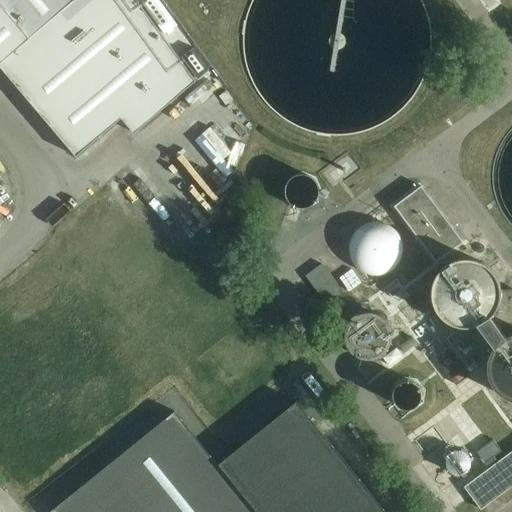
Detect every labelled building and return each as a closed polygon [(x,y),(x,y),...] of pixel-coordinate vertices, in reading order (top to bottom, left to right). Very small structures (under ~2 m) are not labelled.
[(0,0),(0,66),(77,157),(122,119),(135,134),(197,81),(137,0),(0,0)] [(178,26),(158,0),(139,0),(165,35),(178,26)] [(212,141),(180,172),(205,197),(236,166),(212,141)] [(422,187),(406,198),(395,207),(437,263),(448,254),(464,242),(422,187)] [(180,211),(200,233),(209,225),(189,204),(180,211)] [(370,268),(377,269),(383,268),(390,264),(392,262),(395,256),(397,249),(395,242),(392,236),(387,231),(383,230),(377,229),(370,230),(364,233),(361,236),(358,242),(356,249),(358,256),(359,259),(364,264),(370,268)] [(474,375),(489,364),(489,368),(489,372),(490,377),(491,381),(493,385),(495,388),(498,392),(501,395),(505,397),(509,399),(511,400),(511,291),(502,292),(501,287),(500,283),(498,279),(496,275),(493,272),(490,269),(487,266),(483,264),(480,262),(476,261),(472,260),(467,260),(463,260),(459,261),(454,262),(450,264),(446,266),(443,269),(440,272),(437,276),(435,280),(434,284),(432,288),(432,293),(432,297),(433,302),(434,306),(436,311),(439,315),(442,318),(445,321),(449,324),(453,326),(458,327),(463,328),(447,340),(474,375)] [(305,276),(329,309),(345,297),(321,265),(305,276)] [(346,339),(347,344),(351,351),(355,355),(360,358),(365,360),(370,360),(376,359),(380,358),(381,359),(387,354),(387,353),(389,350),(392,345),(393,340),(393,335),(392,329),(390,325),(386,320),(383,317),(378,315),(373,313),(368,313),(363,314),(359,316),(358,315),(352,319),(353,320),(350,324),(348,328),(346,333),(346,339)] [(439,362),(457,386),(469,377),(451,353),(439,362)] [(386,511),(297,401),(219,464),(257,511),(386,511)] [(257,511),(219,464),(176,411),(50,511),(257,511)] [(474,446),(481,460),(499,451),(492,437),(474,446)] [(482,510),(511,487),(511,452),(465,487),(482,510)]
